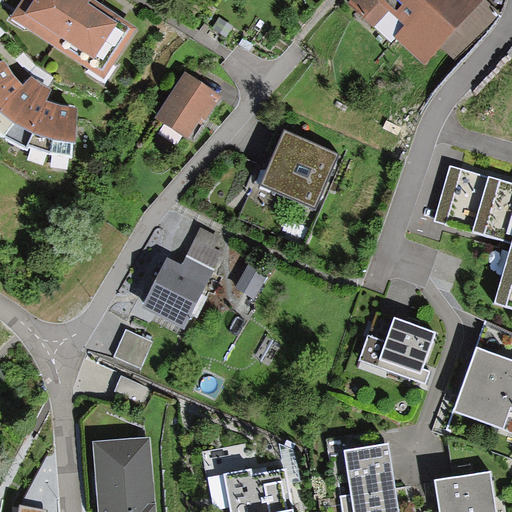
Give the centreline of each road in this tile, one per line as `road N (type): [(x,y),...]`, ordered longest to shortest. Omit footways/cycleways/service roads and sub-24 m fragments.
road 1 (residential): [(511,11),(427,128),(369,280)]
road 2 (residential): [(0,304),(49,346),(61,388),(72,511)]
